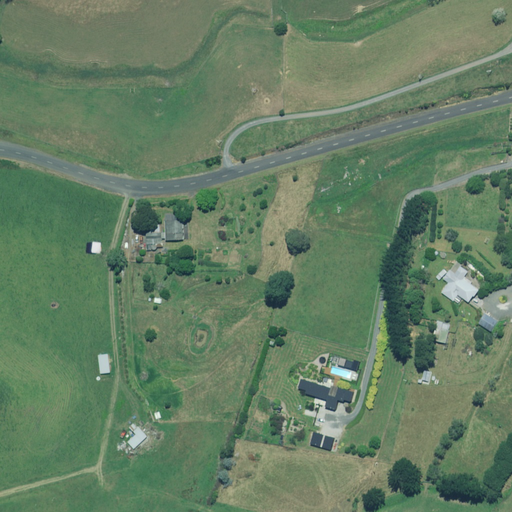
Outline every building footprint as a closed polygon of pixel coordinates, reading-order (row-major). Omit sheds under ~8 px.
[(153,245),(164,244),(164,239),(167,239),(167,240),(186,240),(185,214),(167,214),(167,233),(148,234),(148,250),(154,250),(153,245)] [(99,243),(91,242),(90,252),(98,253),(99,243)] [(459,262),(453,270),(452,270),(446,279),(451,283),(444,293),(460,304),(464,298),(471,303),(480,290),(466,280),(471,272),(464,267),(465,265),(459,262)] [(449,273),(446,270),(438,278),(441,281),(449,273)] [(500,321),(487,313),(480,324),(493,332),(500,321)] [(453,325),(440,322),(436,341),(449,344),(453,325)] [(111,355),(99,356),(101,374),(112,373),(111,355)] [(332,389),(303,380),(300,389),(308,391),(307,394),(329,400),(327,407),(337,410),(340,400),(345,402),(346,400),(352,402),(355,393),(333,386),(332,389)] [(150,437),(137,423),(132,428),(138,435),(130,443),(136,449),(150,437)] [(335,438),(315,433),(312,444),(331,450),(335,438)]
